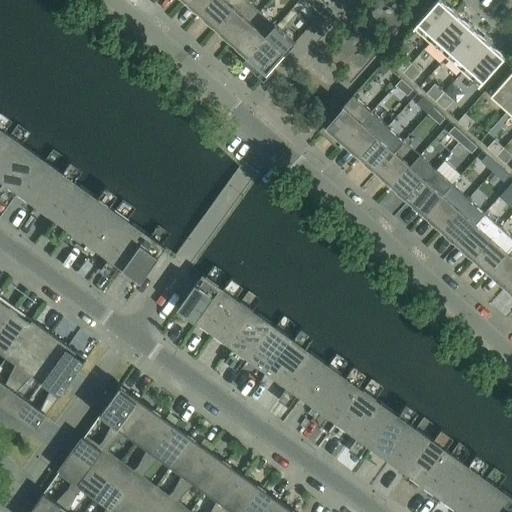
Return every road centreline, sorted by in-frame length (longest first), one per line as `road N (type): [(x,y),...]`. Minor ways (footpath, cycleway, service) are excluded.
road 1 (residential): [(511,362),(107,0)]
road 2 (residential): [(377,511),(0,240)]
